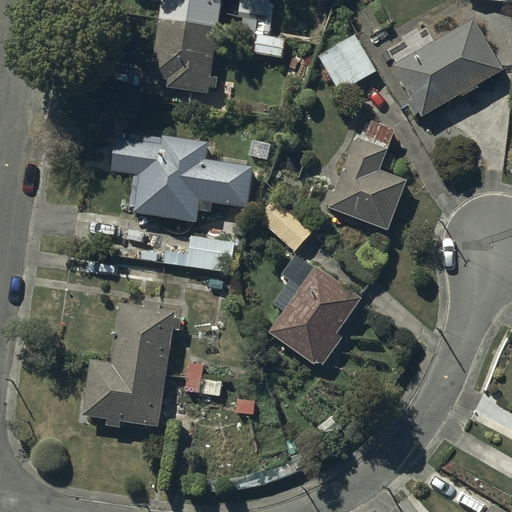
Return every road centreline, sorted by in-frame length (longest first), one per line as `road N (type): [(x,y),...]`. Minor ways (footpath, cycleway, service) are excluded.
road 1 (residential): [(311,511),(372,476),(432,407),(490,250)]
road 2 (residential): [(32,0),(0,228)]
